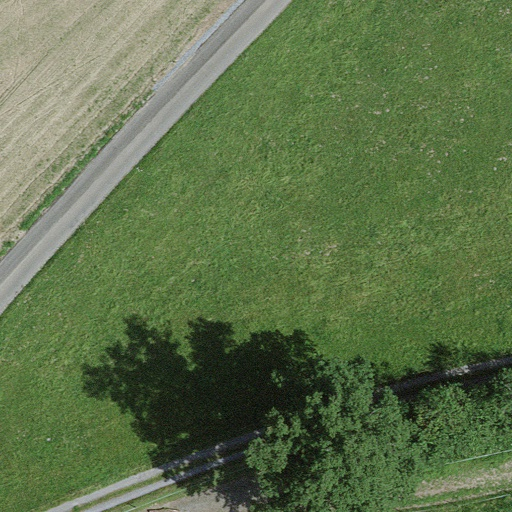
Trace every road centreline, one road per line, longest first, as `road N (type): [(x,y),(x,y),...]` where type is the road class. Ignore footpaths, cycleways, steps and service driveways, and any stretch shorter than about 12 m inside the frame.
road 1 (track): [(71,511),(315,416),(511,372)]
road 2 (unclassified): [(0,294),(274,0)]
